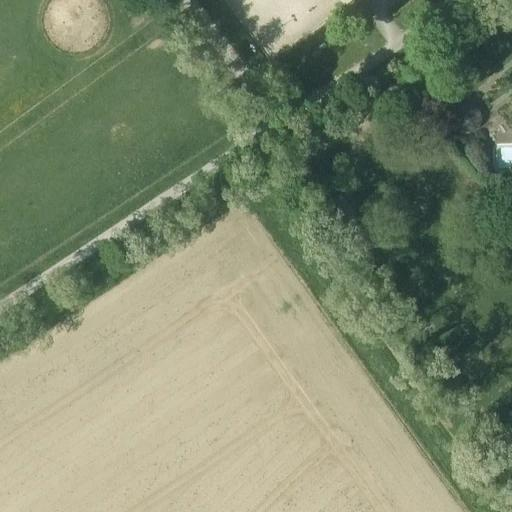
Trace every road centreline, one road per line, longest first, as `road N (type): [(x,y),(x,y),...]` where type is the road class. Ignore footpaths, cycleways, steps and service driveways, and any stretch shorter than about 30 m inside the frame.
road 1 (track): [(241,145),(505,511)]
road 2 (track): [(263,129),(168,0)]
